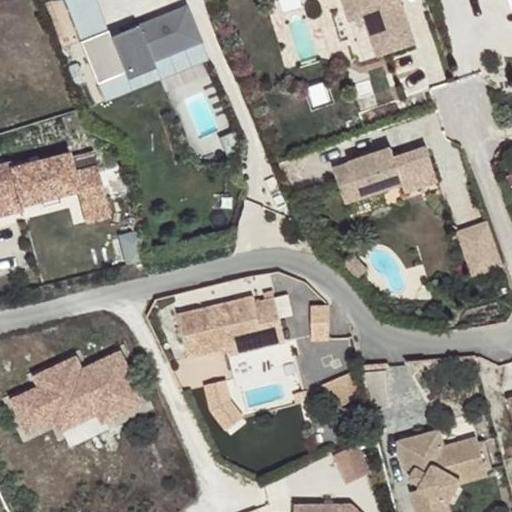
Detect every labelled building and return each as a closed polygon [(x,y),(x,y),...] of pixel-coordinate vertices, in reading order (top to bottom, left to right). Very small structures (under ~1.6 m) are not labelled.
[(386,54),(415,43),(403,6),(397,8),(394,0),(343,0),(348,14),(370,7),(381,40),(386,54)] [(190,3),(89,44),(104,81),(204,40),(190,3)] [(370,7),(348,14),(351,21),(365,16),(374,42),(381,40),(370,7)] [(396,156),(393,147),(365,156),(367,161),(361,163),(359,158),(335,166),(346,200),(403,182),(405,181),(403,176),(415,172),(419,186),(420,186),(439,179),(428,146),(396,156)] [(112,206),(104,169),(79,175),(75,156),(19,168),(18,162),(0,166),(0,214),(28,209),(27,204),(48,199),(62,196),(83,192),(87,212),(112,206)] [(415,172),(403,176),(405,181),(403,182),(406,190),(419,186),(415,172)] [(64,204),(62,196),(48,199),(49,206),(64,204)] [(112,206),(87,212),(90,224),(115,218),(112,206)] [(460,227),(470,274),(503,267),(493,220),(460,227)] [(152,276),(146,249),(129,253),(135,281),(152,276)] [(263,346),(284,341),(273,297),(254,302),(252,296),(177,315),(187,358),(225,348),(262,339),(263,346)] [(310,304),(311,338),(328,337),(327,304),(310,304)] [(263,346),(262,339),(225,348),(227,355),(263,346)] [(35,393),(14,403),(29,434),(54,422),(59,434),(96,417),(103,425),(141,407),(117,356),(79,374),(74,362),(30,383),(35,393)] [(361,396),(352,372),(321,386),(332,410),(361,396)] [(207,383),(218,426),(241,420),(230,378),(207,383)] [(460,483),(488,476),(478,440),(444,449),(440,432),(409,440),(413,456),(422,462),(415,474),(412,480),(424,487),(422,490),(413,493),(418,511),(449,511),(447,505),(460,483)] [(413,456),(409,440),(400,443),(407,469),(415,474),(422,462),(413,456)] [(360,442),(335,454),(349,482),(374,470),(360,442)]
